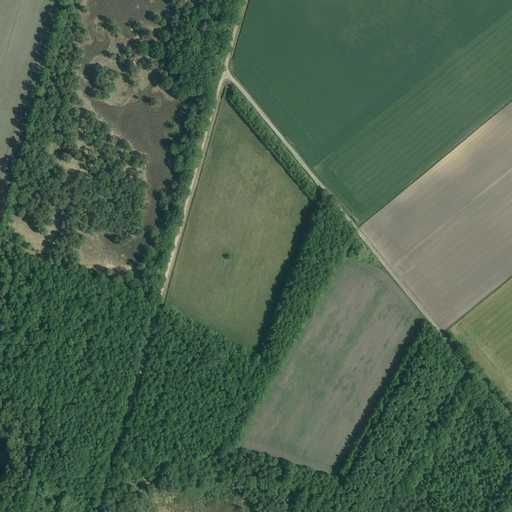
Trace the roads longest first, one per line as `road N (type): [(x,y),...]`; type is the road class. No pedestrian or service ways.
road 1 (track): [(225,68),(99,511)]
road 2 (track): [(511,417),(225,68)]
